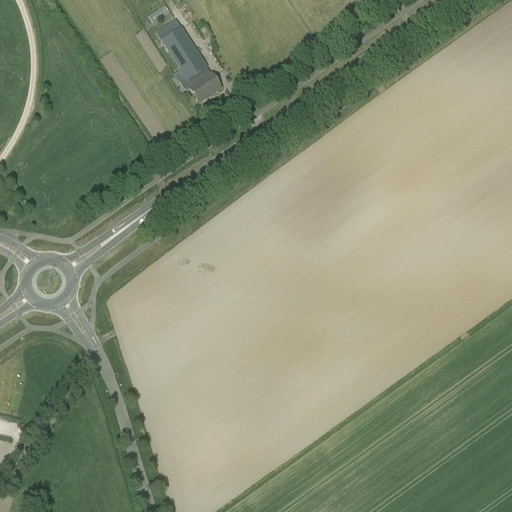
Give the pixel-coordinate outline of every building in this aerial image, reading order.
[(221,0),(230,13),(245,4),(241,0),(221,0)] [(127,3),(83,26),(101,60),(118,60),(123,56),(119,49),(125,49),(128,45),(131,48),(131,56),(137,56),(139,59),(140,58),(154,58),(159,55),(143,24),(137,24),(137,32),(131,26),(131,39),(129,39),(123,44),(121,42),(117,35),(120,33),(118,31),(118,23),(121,21),(121,24),(125,20),(129,27),(137,23),(127,3)] [(245,4),(230,13),(246,37),(260,27),(256,21),(261,17),(256,10),(251,13),(245,4)] [(175,21),(155,34),(187,82),(192,88),(189,90),(198,105),(210,98),(209,97),(221,90),(211,75),(210,76),(203,80),(199,74),(206,70),(207,69),(175,21)] [(204,28),(199,31),(205,40),(209,37),(204,28)]
